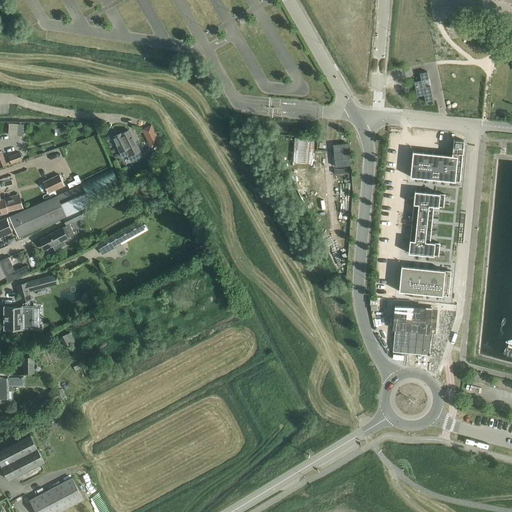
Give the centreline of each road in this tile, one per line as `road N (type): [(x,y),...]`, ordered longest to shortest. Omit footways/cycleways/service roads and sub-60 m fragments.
road 1 (unclassified): [(356,114),(369,146),(359,298),(368,337),(393,379)]
road 2 (unclassified): [(231,511),(390,416)]
road 3 (unclassified): [(356,114),(289,0)]
